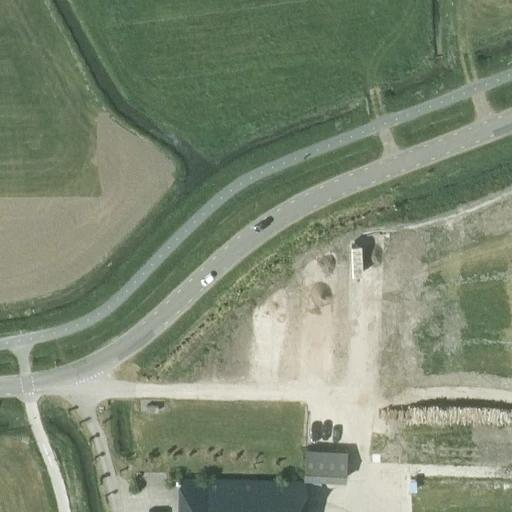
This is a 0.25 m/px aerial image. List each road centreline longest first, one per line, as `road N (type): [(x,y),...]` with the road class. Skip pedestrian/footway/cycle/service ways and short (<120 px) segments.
road 1 (secondary): [(511,119),(304,202),(236,247),(113,353),(64,376),(0,388)]
road 2 (track): [(511,473),(357,471)]
